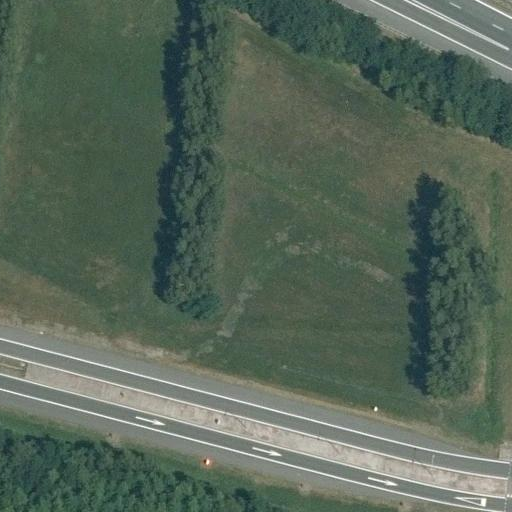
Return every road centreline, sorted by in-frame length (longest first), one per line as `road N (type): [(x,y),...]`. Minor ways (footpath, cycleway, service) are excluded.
road 1 (motorway): [(0,383),(511,507)]
road 2 (motorway): [(511,472),(405,455),(0,350)]
